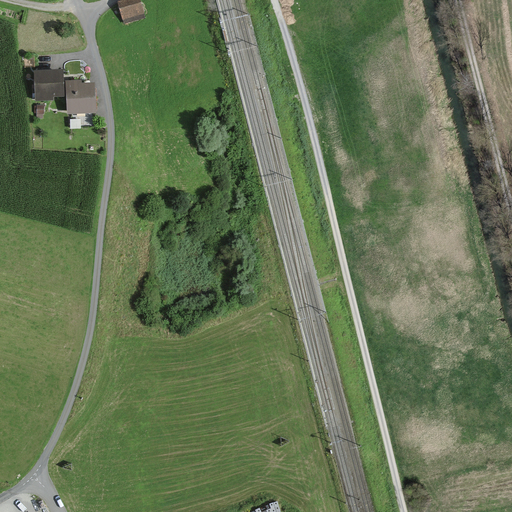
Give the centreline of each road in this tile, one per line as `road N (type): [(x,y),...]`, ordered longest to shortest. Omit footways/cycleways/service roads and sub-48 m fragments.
road 1 (track): [(404,511),(273,0)]
road 2 (unclassified): [(75,0),(104,83),(111,152),(83,360),(33,476)]
road 3 (track): [(511,206),(458,0)]
